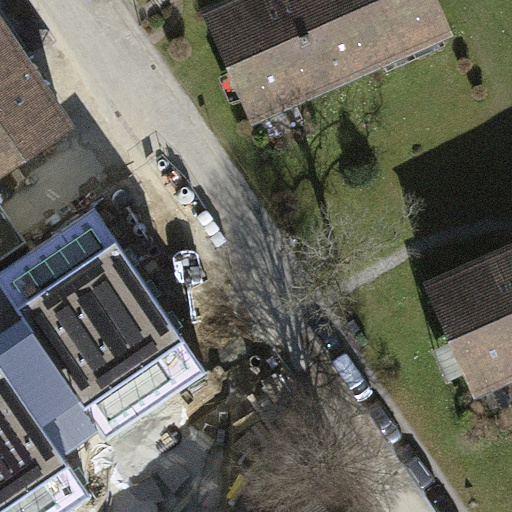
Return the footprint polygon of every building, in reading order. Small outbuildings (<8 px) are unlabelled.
[(432,0),(236,0),(204,13),(253,117),(450,32),(432,0)] [(0,173),(65,128),(0,37),(0,173)] [(0,276),(30,319),(0,339),(0,358),(64,451),(99,426),(108,439),(206,371),(94,211),(0,275),(0,276)] [(511,242),(429,279),(476,388),(511,372),(511,242)] [(0,511),(66,511),(93,494),(64,451),(0,358),(0,511)] [(294,511),(337,511),(325,492),(294,511)]
